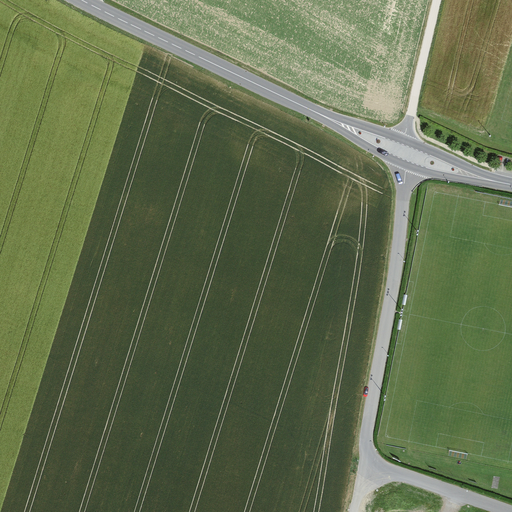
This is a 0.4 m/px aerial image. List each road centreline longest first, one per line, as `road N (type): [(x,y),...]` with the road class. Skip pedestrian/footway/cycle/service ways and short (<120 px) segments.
road 1 (residential): [(406,167),(364,464),(504,511)]
road 2 (tertiary): [(309,109),(81,0)]
road 3 (unclassified): [(437,0),(405,140)]
